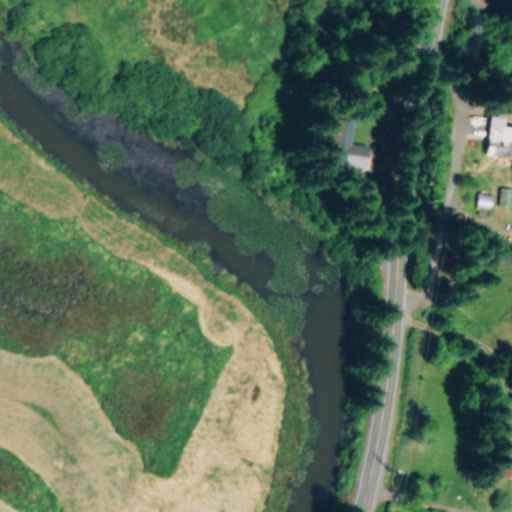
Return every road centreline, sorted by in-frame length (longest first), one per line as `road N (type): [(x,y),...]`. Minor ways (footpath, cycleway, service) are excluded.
road 1 (tertiary): [(397,270),(409,130),(434,0)]
road 2 (tertiary): [(359,511),(397,270)]
